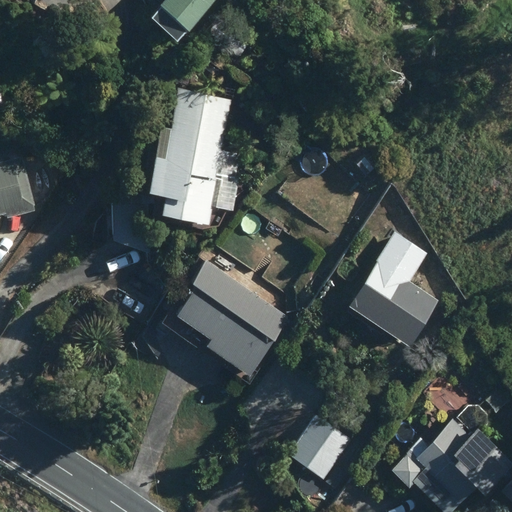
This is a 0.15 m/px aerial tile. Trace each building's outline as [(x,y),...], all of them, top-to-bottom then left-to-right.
[(160,0),(192,27),(214,0),(160,0)] [(206,29),(225,44),(235,31),(216,17),(206,29)] [(164,211),(212,220),(215,203),(219,204),(224,172),(218,171),(232,96),(181,86),(167,154),(158,151),(150,188),(167,191),(164,211)] [(0,211),(7,210),(8,214),(36,207),(22,153),(0,158),(0,211)] [(147,231),(107,221),(102,245),(142,254),(147,231)] [(207,342),(251,373),(290,315),(208,259),(194,281),(199,283),(179,312),(212,336),(207,342)] [(351,302),(411,343),(440,299),(380,259),(351,302)] [(416,479),(448,511),(449,511),(479,484),(487,491),(511,464),(511,456),(484,427),(488,422),(489,411),(481,404),(470,403),(458,414),(472,429),(470,431),(456,417),(430,442),(423,435),(391,464),(410,484),(416,479)] [(289,452),(325,476),(351,437),(316,412),(289,452)]
